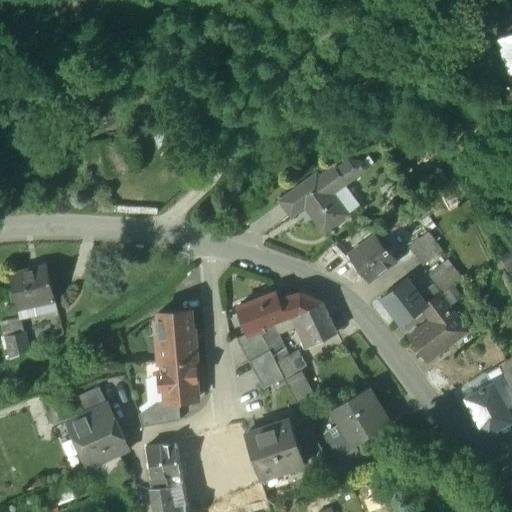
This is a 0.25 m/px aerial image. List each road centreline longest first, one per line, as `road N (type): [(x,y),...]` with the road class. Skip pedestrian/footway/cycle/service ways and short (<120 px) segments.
road 1 (residential): [(493,468),(368,324),(338,302),(256,263),(177,243)]
road 2 (unclassified): [(177,243),(313,33),(367,0)]
road 3 (residential): [(177,243),(0,230)]
